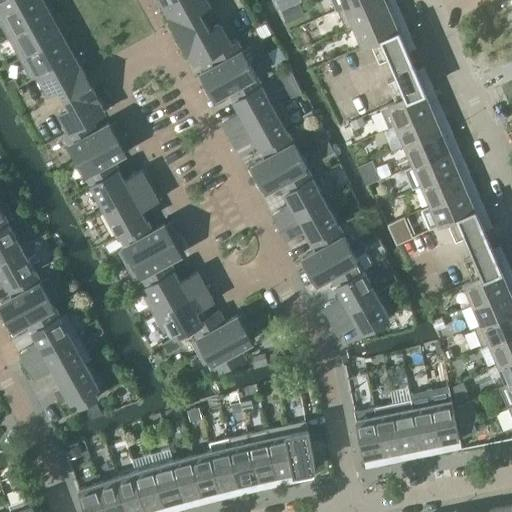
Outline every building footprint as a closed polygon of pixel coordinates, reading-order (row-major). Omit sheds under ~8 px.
[(23,0),(0,13),(0,20),(8,36),(54,11),(48,1),(45,3),(43,0),(23,0)] [(0,12),(0,13),(23,0),(0,0),(0,4),(3,11),(0,12)] [(173,0),(161,7),(165,6),(170,16),(176,27),(189,50),(195,61),(236,39),(235,38),(219,47),(192,0),(173,0)] [(346,29),(353,26),(390,10),(385,0),(359,0),(345,6),(337,10),(346,29)] [(283,10),(287,20),(293,17),(288,7),(283,10)] [(362,47),(382,38),(407,27),(404,21),(396,25),(390,10),(353,26),(362,47)] [(8,36),(20,57),(65,32),(60,22),(57,24),(51,13),(54,12),(54,11),(8,36)] [(382,38),(394,67),(411,60),(401,36),(409,32),(407,27),(382,38)] [(20,57),(32,78),(77,53),(71,43),(68,45),(62,34),(66,33),(65,32),(20,57)] [(242,51),(236,39),(195,61),(196,62),(210,54),(215,63),(203,70),(204,73),(199,76),(205,86),(255,58),(249,47),(242,51)] [(50,69),(80,123),(104,111),(98,100),(99,100),(86,77),(80,66),(74,55),(77,53),(32,78),(32,79),(50,69)] [(256,59),(255,58),(205,86),(211,96),(216,93),(217,96),(229,89),(235,99),(261,85),(249,63),(256,59)] [(394,67),(407,96),(407,97),(432,86),(430,81),(422,84),(411,60),(394,67)] [(8,90),(16,86),(13,79),(5,84),(8,90)] [(274,107),(261,85),(235,99),(241,110),(223,119),(230,132),(281,104),(281,103),(274,107)] [(388,129),(396,125),(433,110),(427,95),(434,92),(432,86),(407,97),(407,96),(379,108),(388,129)] [(290,121),(281,104),(230,132),(237,145),(255,136),(260,146),(287,131),(283,125),(290,121)] [(396,125),(404,145),(449,126),(447,120),(439,124),(433,110),(396,125)] [(64,133),(78,158),(121,134),(115,122),(110,125),(108,123),(96,129),(91,120),(105,112),(104,111),(80,123),(64,133)] [(404,145),(413,165),(450,149),(443,135),(451,132),(449,126),(404,145)] [(299,154),(287,131),(260,146),(266,156),(254,163),(255,165),(250,168),(256,178),(299,154)] [(78,158),(92,184),(118,169),(112,159),(125,153),(123,150),(128,147),(121,134),(78,158)] [(413,165),(421,185),(466,166),(464,160),(456,163),(450,149),(413,165)] [(312,177),(299,154),(256,178),(262,189),(267,186),(268,189),(280,182),(286,192),(312,177)] [(371,173),(367,164),(360,166),(364,175),(371,173)] [(421,185),(430,205),(467,189),(460,175),(468,171),(466,166),(421,185)] [(92,184),(106,209),(149,185),(141,170),(124,180),(118,169),(92,184)] [(325,201),(312,177),(286,192),(292,202),(274,212),(281,225),(325,201)] [(106,209),(120,234),(146,220),(140,210),(158,200),(149,185),(106,209)] [(439,225),(459,217),(458,216),(483,206),(481,200),(473,203),(467,189),(430,205),(439,225)] [(9,208),(3,197),(0,198),(0,228),(9,224),(2,212),(9,208)] [(337,224),(325,201),(281,225),(288,238),(306,228),(311,238),(337,224)] [(459,217),(471,246),(488,239),(484,230),(477,214),(485,211),(483,206),(458,216),(459,217)] [(119,250),(127,263),(177,235),(170,223),(165,226),(164,223),(152,230),(146,220),(120,234),(126,246),(119,250)] [(0,258),(21,247),(9,224),(0,228),(0,258)] [(350,247),(337,224),(311,238),(317,249),(305,255),(306,258),(301,261),(307,271),(350,247)] [(141,273),(147,284),(174,270),(168,260),(180,253),(179,251),(184,248),(177,235),(127,263),(134,277),(141,273)] [(471,246),(483,275),(484,276),(509,265),(506,259),(498,263),(488,239),(471,246)] [(34,270),(21,247),(0,258),(0,275),(2,274),(8,284),(34,270)] [(356,257),(350,247),(307,271),(312,281),(318,279),(319,281),(331,274),(337,284),(342,281),(363,270),(362,269),(367,266),(369,263),(369,260),(367,255),(366,256),(366,255),(364,254),(361,254),(356,257)] [(464,283),(472,304),(509,288),(503,274),(511,271),(509,265),(484,276),(483,275),(464,283)] [(41,282),(34,270),(8,284),(13,295),(1,301),(2,304),(0,305),(0,311),(3,317),(54,289),(48,278),(41,282)] [(145,297),(154,313),(205,286),(197,271),(179,281),(174,270),(147,284),(152,293),(145,297)] [(375,293),(363,270),(342,281),(337,284),(342,295),(325,304),(332,317),(375,293)] [(162,311),(175,335),(201,321),(201,320),(196,311),(213,301),(205,286),(154,313),(155,315),(162,311)] [(472,304),(481,324),(511,310),(511,295),(509,288),(472,304)] [(60,300),(54,289),(3,317),(9,328),(14,325),(15,327),(27,320),(33,331),(60,316),(53,304),(60,300)] [(389,317),(375,293),(332,317),(339,330),(357,321),(363,332),(389,317)] [(193,342),(199,352),(249,324),(243,314),(238,317),(237,315),(225,321),(219,310),(201,320),(201,321),(175,335),(176,336),(193,326),(200,338),(193,342)] [(482,347),(489,344),(511,333),(511,310),(481,324),(473,327),(482,347)] [(72,339),(60,316),(33,331),(39,341),(21,351),(28,364),(72,339)] [(156,318),(147,325),(158,341),(167,335),(156,318)] [(433,321),(436,330),(444,326),(441,318),(433,321)] [(249,324),(199,352),(205,363),(212,360),(219,373),(245,358),(239,347),(251,340),(250,338),(255,335),(249,324)] [(511,333),(489,344),(498,363),(511,357),(511,333)] [(85,363),(72,339),(28,364),(36,376),(53,367),(59,377),(85,363)] [(453,357),(450,350),(443,353),(446,360),(453,357)] [(260,355),(247,359),(250,368),(262,365),(260,355)] [(511,357),(498,363),(506,383),(511,380),(511,357)] [(98,387),(85,363),(59,377),(64,387),(59,390),(64,400),(69,397),(72,401),(76,398),(81,406),(98,397),(93,389),(98,387)] [(466,380),(454,382),(458,398),(470,396),(466,380)] [(278,391),(271,393),(272,400),(280,398),(278,391)] [(471,397),(457,403),(466,422),(480,415),(471,397)] [(411,399),(393,403),(402,450),(415,447),(417,456),(423,454),(413,407),(411,399)] [(451,399),(432,403),(440,442),(453,439),(454,448),(461,447),(459,438),(451,399)] [(232,405),(234,413),(241,411),(239,403),(232,405)] [(374,406),(376,414),(385,462),(391,461),(389,452),(402,450),(393,403),(374,406)] [(432,403),(413,407),(423,454),(429,453),(427,445),(440,442),(432,403)] [(97,404),(84,411),(88,418),(102,413),(97,404)] [(215,417),(222,415),(220,407),(213,409),(215,417)] [(385,462),(376,414),(357,418),(356,418),(364,458),(377,455),(379,463),(385,462)] [(305,420),(286,424),(295,471),(315,468),(306,419),(305,420)] [(267,428),(268,436),(278,484),(285,483),(283,474),(295,471),(286,424),(267,428)] [(228,437),(230,445),(241,492),(247,491),(245,482),(258,479),(249,441),(247,433),(228,437)] [(268,436),(249,441),(258,479),(271,477),(273,485),(278,484),(268,436)] [(230,445),(211,450),(221,488),(233,485),(235,494),(241,492),(230,445)] [(211,450),(192,455),(204,502),(210,500),(208,492),(221,488),(211,450)] [(192,455),(173,460),(183,498),(196,495),(198,503),(204,502),(192,455)] [(173,460),(154,465),(167,511),(173,510),(171,502),(183,498),(173,460)] [(154,465),(135,470),(146,509),(159,505),(161,511),(166,511),(167,511),(154,465)] [(135,470),(116,476),(127,511),(135,511),(146,509),(135,470)] [(9,479),(12,486),(20,483),(18,476),(9,479)] [(127,511),(116,476),(98,482),(107,511),(127,511)] [(107,511),(98,482),(80,488),(79,487),(78,488),(86,511),(107,511)] [(8,504),(11,511),(33,511),(27,496),(26,497),(26,498),(8,504)]
